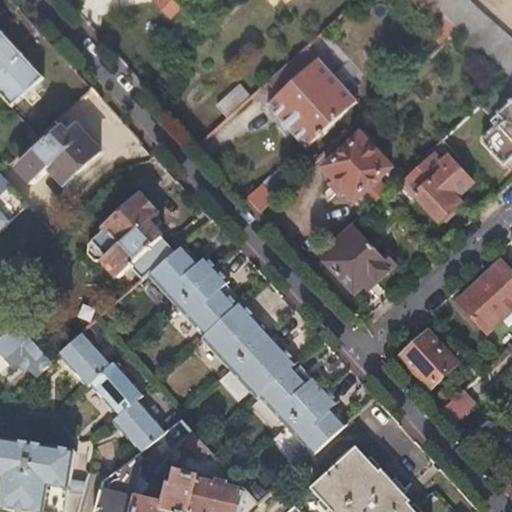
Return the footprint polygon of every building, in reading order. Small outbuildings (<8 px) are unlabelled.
[(168,13),(177,5),(171,0),(160,0),(158,3),(168,13)] [(508,77),(511,73),(511,43),(463,0),(425,0),(441,15),(458,30),(508,77)] [(452,36),(458,30),(441,15),(436,21),(452,36)] [(440,46),(452,36),(436,21),(428,28),(428,29),(427,30),(427,31),(427,32),(428,33),(428,34),(428,35),(429,35),(440,46)] [(0,96),(10,107),(23,96),(30,89),(42,78),(0,31),(0,96)] [(316,60),(304,47),(265,82),(277,95),(316,60)] [(354,103),(316,60),(277,95),(266,105),(281,123),(290,131),(305,148),(354,103)] [(414,85),(407,77),(363,117),(368,123),(378,117),(383,113),(384,115),(393,106),(392,105),(414,85)] [(226,119),(248,98),(237,86),(215,107),(226,119)] [(479,143),(501,167),(511,156),(511,97),(494,114),(501,121),(498,125),(497,123),(493,124),(481,135),(480,138),(482,140),(479,143)] [(285,136),(290,131),(281,123),(276,127),(285,136)] [(54,193),(99,152),(76,127),(68,136),(60,127),(18,165),(17,171),(28,183),(33,183),(40,177),(54,193)] [(379,196),(387,189),(378,179),(390,168),(360,135),(323,169),(333,179),(341,189),(353,202),(361,194),(370,204),(379,196)] [(471,183),(447,156),(438,164),(443,169),(439,172),(434,167),(431,171),(424,164),(411,176),(422,188),(413,196),(438,223),(439,221),(445,222),(453,214),(453,208),(459,203),(455,199),(471,183)] [(246,198),(259,213),(295,180),(282,166),(246,198)] [(341,189),(333,179),(328,184),(336,193),(341,189)] [(0,211),(9,221),(28,204),(7,181),(0,187),(0,211)] [(129,267),(140,280),(147,275),(173,251),(152,228),(147,222),(153,216),(155,215),(138,196),(130,204),(98,233),(87,242),(85,254),(93,262),(102,263),(100,266),(112,279),(117,278),(129,267)] [(368,206),(386,227),(397,217),(379,196),(370,204),(368,206)] [(0,229),(9,221),(0,211),(0,229)] [(316,254),(353,294),(362,285),(368,290),(394,266),(387,259),(384,262),(349,224),(316,254)] [(147,275),(175,306),(216,269),(204,256),(198,262),(181,245),(173,251),(147,275)] [(511,307),(511,274),(499,260),(456,301),(485,333),(511,307)] [(199,338),(200,339),(201,339),(241,302),(240,301),(236,305),(221,288),(227,282),(216,269),(175,306),(202,335),(199,338)] [(15,319),(22,328),(42,309),(27,292),(7,311),(15,319)] [(0,332),(15,319),(7,311),(0,302),(0,332)] [(201,339),(229,369),(268,333),(256,320),(241,303),(242,302),(241,302),(201,339)] [(15,322),(0,335),(0,356),(10,368),(19,360),(34,376),(50,362),(15,322)] [(111,421),(139,453),(164,433),(136,400),(141,395),(112,361),(109,364),(81,332),(57,353),(86,387),(89,384),(116,416),(111,421)] [(430,388),(456,364),(427,332),(415,344),(411,343),(403,351),(403,354),(401,356),(430,388)] [(268,333),(229,369),(254,397),(253,398),(254,399),(296,362),(295,361),(294,361),(280,345),(268,333)] [(478,377),(485,370),(467,351),(460,357),(478,377)] [(296,362),(254,399),(255,399),(258,397),(284,426),(325,389),(314,376),(307,382),(292,366),(296,362)] [(284,426),(311,456),(345,424),(330,407),(337,402),(325,389),(284,426)] [(459,395),(441,412),(452,424),(472,407),(459,395)] [(97,501),(94,511),(133,511),(137,500),(173,447),(183,439),(190,432),(180,420),(164,433),(139,453),(102,481),(97,501)] [(190,432),(183,439),(200,459),(208,452),(203,446),(190,432)] [(0,438),(0,507),(28,511),(62,511),(72,451),(0,438)] [(379,472),(356,447),(310,489),(332,511),(415,511),(407,503),(410,500),(381,469),(379,472)] [(137,500),(133,511),(238,511),(244,492),(226,488),(228,483),(214,480),(213,484),(196,480),(196,478),(175,473),(172,487),(168,486),(162,511),(152,508),(153,504),(137,500)]
